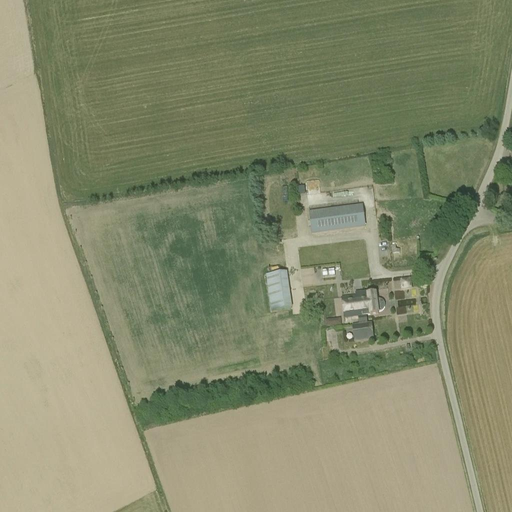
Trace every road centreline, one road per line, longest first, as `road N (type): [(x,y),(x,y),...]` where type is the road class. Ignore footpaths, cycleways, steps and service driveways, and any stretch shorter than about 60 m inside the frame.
road 1 (unclassified): [(480,511),(434,310),(442,271),(469,218)]
road 2 (unknown): [(449,256),(396,273),(365,239),(327,239)]
road 3 (unclassified): [(469,218),(497,160),(511,89)]
